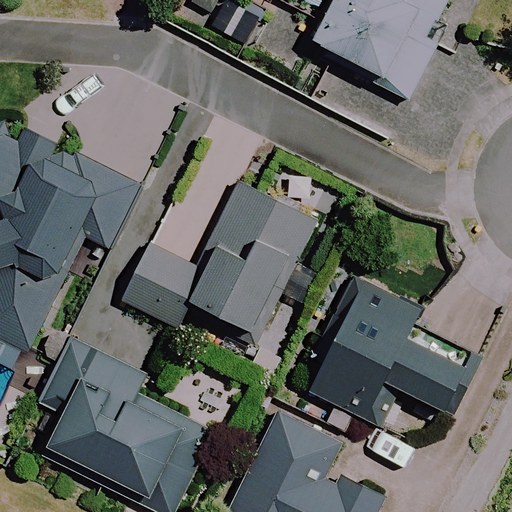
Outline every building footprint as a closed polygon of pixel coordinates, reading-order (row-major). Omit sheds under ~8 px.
[(338,0),(318,47),(416,89),(454,0),(338,0)] [(0,278),(28,268),(66,285),(85,241),(116,255),(144,189),(0,128),(0,278)] [(202,264),(157,240),(125,301),(179,330),(194,302),(261,338),(321,225),(244,184),(202,264)] [(428,315),(353,278),(314,357),(326,363),(312,392),(380,426),(398,389),(451,415),(476,364),(417,335),(428,315)] [(161,381),(77,335),(42,400),(61,411),(43,444),(169,511),(176,511),(217,438),(150,402),(161,381)] [(348,443),(281,414),(238,511),(378,511),(388,490),(337,468),(348,443)]
